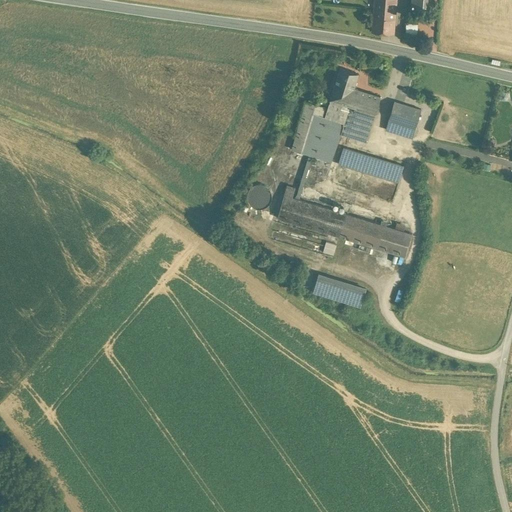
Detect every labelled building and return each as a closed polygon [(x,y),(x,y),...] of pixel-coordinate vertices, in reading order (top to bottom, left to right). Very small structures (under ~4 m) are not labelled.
[(396,0),(375,0),(374,9),(375,9),(395,11),(396,0)] [(395,11),(375,9),(373,31),(393,33),(394,18),(395,18),(395,11)] [(406,31),(418,31),(418,22),(406,22),(406,31)] [(359,73),(340,67),(330,99),(349,105),(354,88),(359,73)] [(381,96),(354,88),(349,105),(375,114),(381,96)] [(349,105),(330,99),(328,107),(325,116),(328,117),(345,122),(370,130),(375,114),(349,105)] [(421,109),(394,100),(389,118),(416,126),(421,109)] [(328,107),(307,101),(292,149),(310,155),(322,115),(325,116),(328,107)] [(345,122),(328,117),(315,155),(331,161),(341,133),(345,122)] [(416,126),(389,118),(386,129),(412,138),(416,126)] [(370,130),(345,122),(341,133),(366,141),(370,130)] [(404,165),(343,147),(338,164),(399,182),(404,165)] [(272,200),(273,195),(272,190),(269,186),(265,183),(260,182),(255,183),(250,186),(247,190),(246,195),(247,201),(250,205),(255,208),(260,209),(265,208),(269,205),(272,200)] [(339,237),(347,213),(284,194),(277,218),(339,237)] [(412,233),(347,213),(339,237),(405,256),(412,233)] [(337,240),(276,222),(271,239),(332,256),(337,240)] [(364,294),(317,279),(313,291),(361,306),(364,294)]
